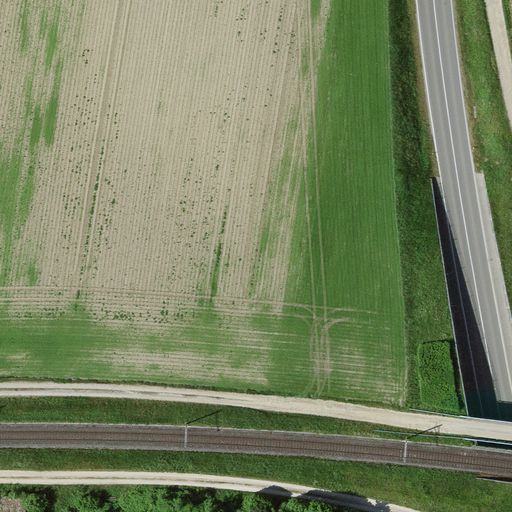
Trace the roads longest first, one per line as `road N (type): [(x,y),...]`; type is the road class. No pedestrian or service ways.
road 1 (track): [(0,389),(229,398),(511,432)]
road 2 (secondary): [(434,0),(511,486)]
road 3 (track): [(403,511),(251,483),(0,475)]
